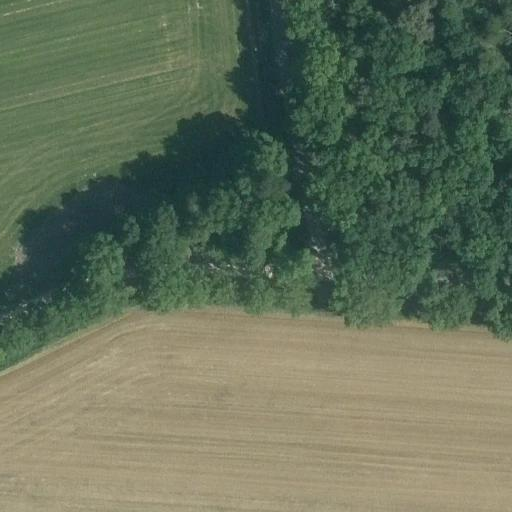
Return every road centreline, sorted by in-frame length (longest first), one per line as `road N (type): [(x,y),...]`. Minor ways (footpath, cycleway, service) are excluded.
road 1 (unclassified): [(511,286),(342,270),(322,248),(300,171),(276,0)]
road 2 (track): [(342,270),(138,271),(74,288),(0,322)]
